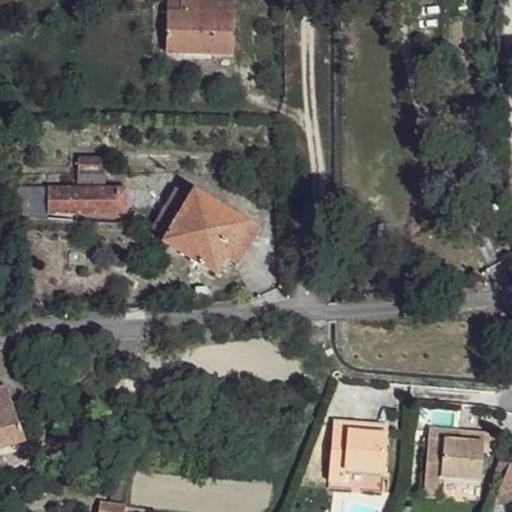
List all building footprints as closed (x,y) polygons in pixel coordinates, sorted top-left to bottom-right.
[(232,0),(182,0),(182,8),(168,8),(167,51),(230,53),(232,0)] [(99,159),(72,158),(72,174),(99,175),(99,159)] [(30,189),(14,189),(14,218),(31,219),(31,208),(30,189)] [(115,190),(30,189),(31,208),(116,208),(115,190)] [(248,221),(193,189),(187,200),(165,237),(160,244),(216,276),(226,260),(248,221)] [(187,200),(175,193),(153,230),(165,237),(187,200)] [(259,227),(248,221),(226,260),(236,266),(259,227)] [(8,386),(0,388),(0,446),(23,441),(8,386)] [(368,417),(333,413),(325,467),(341,468),(342,461),(380,467),(385,427),(367,425),(368,417)] [(469,431),(434,426),(433,434),(468,439),(469,431)] [(433,434),(426,485),(442,487),(444,475),(483,480),(487,450),(496,452),(503,436),(469,431),(468,439),(433,434)] [(341,468),(325,467),(324,473),(379,481),(380,467),(342,461),(341,468)] [(511,468),(495,508),(511,507),(511,468)] [(483,480),(444,475),(442,487),(442,495),(480,500),(483,480)] [(149,511),(151,508),(100,501),(98,511),(149,511)]
